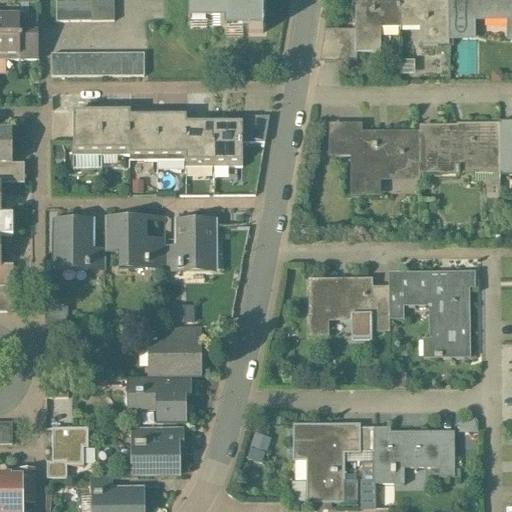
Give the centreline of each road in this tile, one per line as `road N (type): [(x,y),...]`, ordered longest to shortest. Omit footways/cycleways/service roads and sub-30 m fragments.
road 1 (residential): [(234,401),(490,401)]
road 2 (residential): [(292,87),(44,87)]
road 3 (residential): [(272,201),(39,205)]
road 4 (residential): [(262,255),(489,254)]
road 5 (residential): [(291,95),(511,91)]
road 6 (residential): [(22,372),(38,372),(39,205)]
road 7 (residential): [(234,401),(262,255)]
road 8 (residential): [(490,401),(489,254)]
